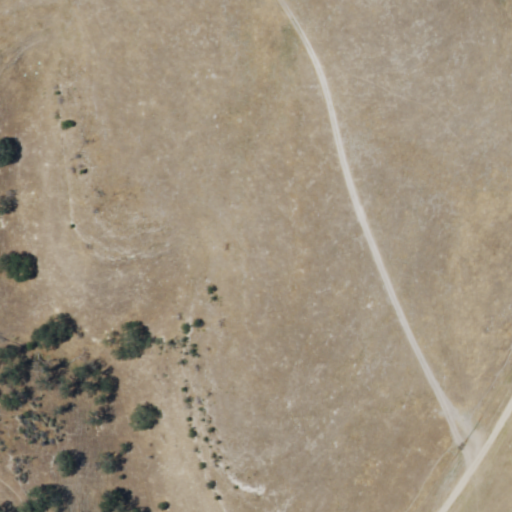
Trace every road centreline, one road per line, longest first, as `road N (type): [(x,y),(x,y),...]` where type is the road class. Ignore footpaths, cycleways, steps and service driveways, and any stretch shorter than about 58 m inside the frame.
road 1 (track): [(461,464),(435,244),(312,95),(259,0)]
road 2 (residential): [(426,511),(511,384)]
